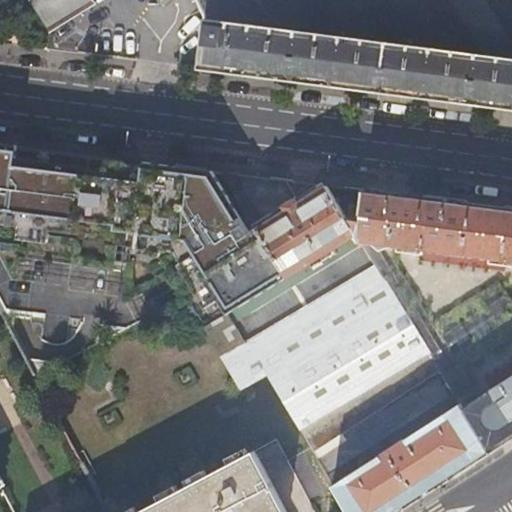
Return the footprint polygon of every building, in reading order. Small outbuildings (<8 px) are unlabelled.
[(30,0),(49,30),(97,2),(95,0),(30,0)] [(511,0),(197,0),(205,17),(511,56),(511,0)] [(511,56),(205,17),(199,68),(511,108),(511,56)] [(143,161),(142,165),(87,158),(86,166),(85,165),(85,167),(72,165),(72,164),(67,163),(67,165),(53,163),(53,162),(49,161),(49,163),(35,161),(35,160),(30,159),(30,160),(16,159),(16,157),(13,157),(14,145),(0,142),(0,214),(5,215),(4,217),(9,217),(9,216),(135,231),(134,237),(154,239),(153,245),(198,316),(282,267),(223,172),(143,161)] [(356,232),(328,186),(223,172),(282,267),(287,275),(341,242),(379,304),(395,294),(356,232)] [(501,442),(511,435),(511,209),(328,186),(356,232),(395,294),(490,449),(501,442)] [(326,338),(379,304),(341,242),(287,275),(326,338)] [(392,511),(490,449),(395,294),(379,304),(326,338),(287,275),(282,267),(198,316),(240,387),(268,372),(350,511),(392,511)] [(252,449),(136,511),(286,511),(254,451),(252,449)]
